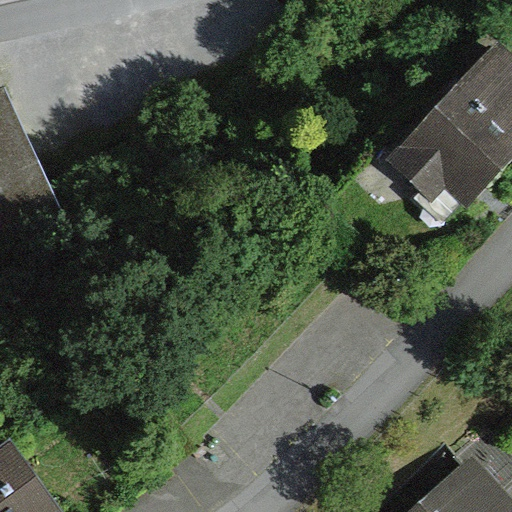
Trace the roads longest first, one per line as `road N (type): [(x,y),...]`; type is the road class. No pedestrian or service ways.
road 1 (residential): [(246,511),(315,458),(511,247)]
road 2 (residential): [(0,30),(128,0)]
